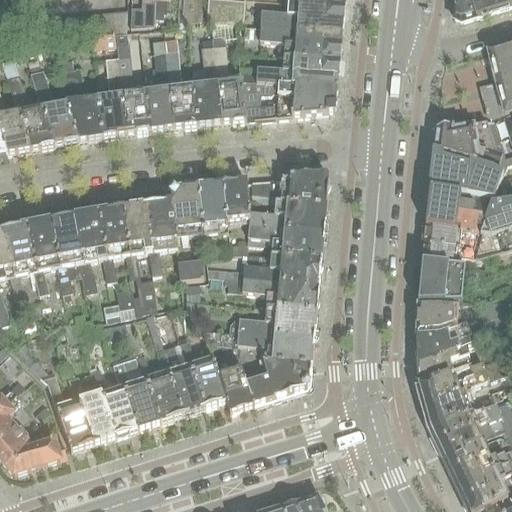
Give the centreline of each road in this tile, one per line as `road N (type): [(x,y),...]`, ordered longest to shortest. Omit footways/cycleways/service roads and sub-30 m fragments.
road 1 (residential): [(0,192),(165,164),(383,148)]
road 2 (secondary): [(103,511),(374,426)]
road 3 (secondary): [(374,426),(365,345),(383,148)]
road 4 (residential): [(511,28),(429,49),(392,49)]
